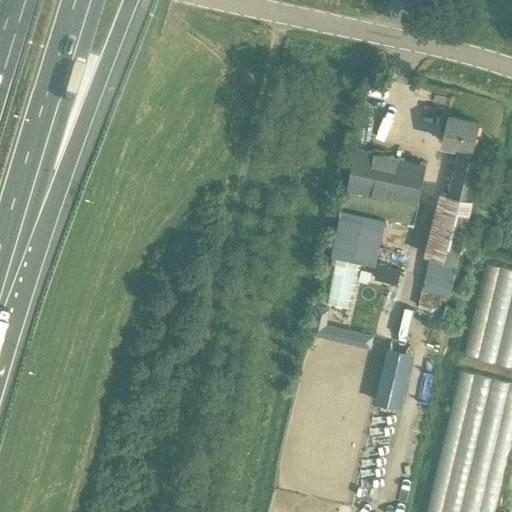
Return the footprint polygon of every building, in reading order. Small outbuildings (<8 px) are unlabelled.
[(481,120),(449,112),(441,143),(458,147),(447,193),(472,198),(482,159),(472,157),(473,151),(481,120)] [(428,163),(357,146),(342,208),(386,218),(413,224),(428,163)] [(447,193),(440,191),(424,254),(458,263),(474,199),(472,198),(447,193)] [(342,208),(332,253),(375,264),(386,218),(342,208)] [(511,266),(486,261),(467,354),(511,363),(511,266)] [(378,263),(377,277),(401,279),(402,265),(378,263)] [(374,344),(376,331),(329,323),(332,305),(318,303),(313,334),(374,344)] [(378,320),(391,324),(395,311),(382,307),(378,320)] [(405,404),(412,348),(388,345),(381,401),(405,404)] [(511,378),(458,368),(429,511),(497,511),(511,440),(511,378)]
